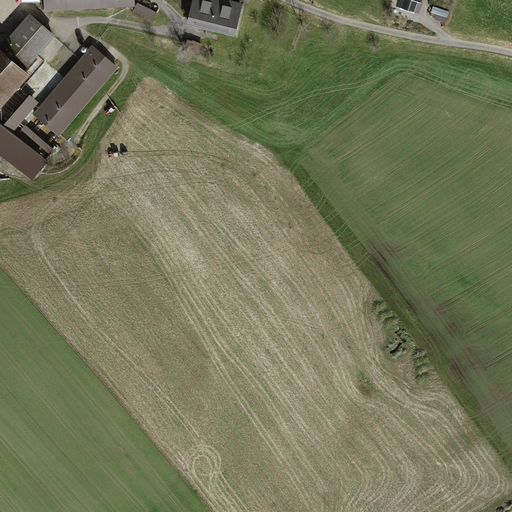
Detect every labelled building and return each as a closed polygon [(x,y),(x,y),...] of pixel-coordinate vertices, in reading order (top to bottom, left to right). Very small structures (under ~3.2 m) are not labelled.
[(44,0),(45,8),(134,5),(133,0),(44,0)] [(217,4),(202,0),(193,0),(188,20),(211,26),(217,4)] [(138,1),(133,11),(153,21),(158,12),(138,1)] [(241,9),(217,4),(211,26),(235,32),(241,9)] [(0,95),(2,93),(22,70),(21,70),(53,34),(30,15),(0,50),(0,95)] [(55,52),(61,45),(54,39),(48,46),(55,52)] [(93,47),(35,114),(58,134),(116,67),(93,47)] [(2,93),(0,95),(0,118),(5,123),(3,125),(12,132),(38,102),(29,94),(18,108),(2,93)] [(0,151),(32,176),(44,162),(0,128),(0,151)]
